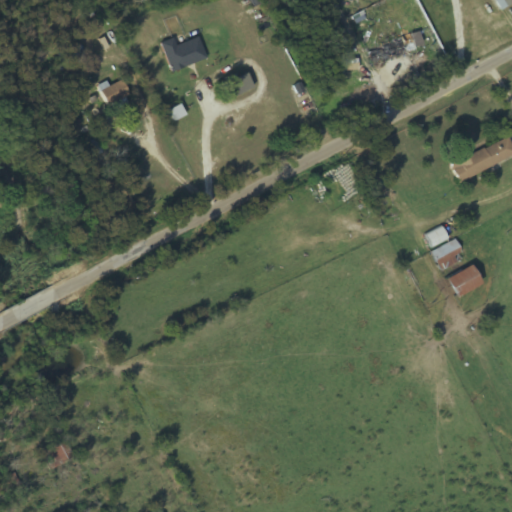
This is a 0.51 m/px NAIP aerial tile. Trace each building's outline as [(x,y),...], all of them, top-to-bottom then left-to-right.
[(159,44),(170,72),(205,58),(197,38),(176,46),(173,38),(159,44)] [(404,54),(402,42),(368,49),(370,61),(404,54)] [(85,61),(76,45),(58,55),(67,70),(85,61)] [(251,89),(245,73),(225,82),(232,97),(251,89)] [(105,107),(127,96),(120,81),(98,92),(105,107)] [(458,183),(511,156),(511,149),(506,137),(449,166),(458,183)] [(430,248),(446,240),(439,228),(424,237),(430,248)] [(463,259),(454,240),(430,252),(439,271),(463,259)] [(444,279),(454,297),(479,284),(469,265),(444,279)] [(51,471),(73,458),(64,442),(42,455),(51,471)]
